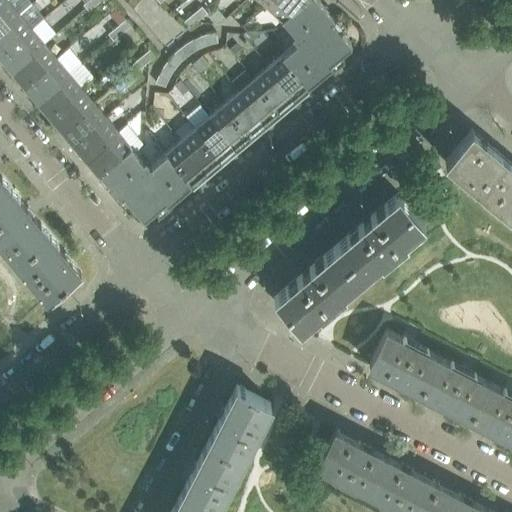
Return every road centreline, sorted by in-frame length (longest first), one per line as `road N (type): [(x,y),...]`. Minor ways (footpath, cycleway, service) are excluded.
road 1 (residential): [(420,33),(137,268)]
road 2 (residential): [(193,311),(472,78)]
road 3 (residential): [(238,334),(511,478)]
road 4 (residential): [(0,464),(193,311)]
road 5 (residential): [(137,268),(0,105)]
road 6 (residential): [(238,334),(143,511)]
road 7 (residential): [(137,268),(0,388)]
